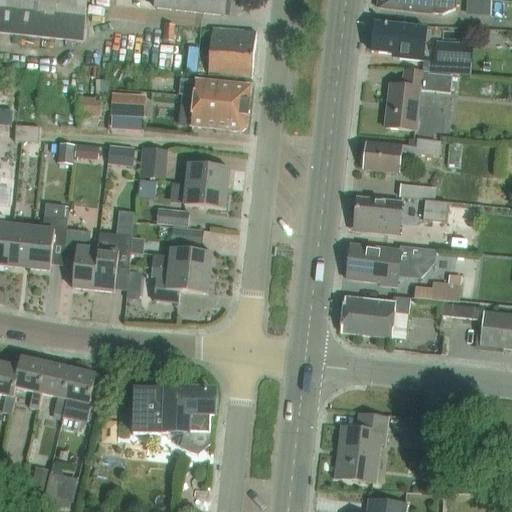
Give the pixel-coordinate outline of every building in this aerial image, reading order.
[(0,0),(0,35),(83,44),(87,0),(0,0)] [(157,0),(157,9),(224,17),(226,0),(157,0)] [(456,0),(379,0),(378,9),(441,16),(455,9),(456,0)] [(423,64),(427,31),(377,25),(373,53),(401,57),(400,61),(423,64)] [(252,80),(256,35),(213,31),(209,76),(252,80)] [(438,43),(435,74),(470,77),(472,55),(461,54),(462,45),(438,43)] [(453,77),(430,75),(406,72),(404,88),(391,87),(389,104),(392,104),(391,112),(388,112),(386,129),(416,133),(421,90),(451,94),(453,77)] [(197,82),(195,99),(250,105),(252,88),(197,82)] [(0,116),(9,117),(11,90),(0,89),(0,116)] [(113,96),(112,118),(145,120),(147,98),(113,96)] [(103,101),(80,99),(79,116),(102,117),(103,101)] [(250,105),(195,99),(192,129),(242,135),(242,134),(247,130),(250,105)] [(16,128),(15,144),(39,145),(39,129),(16,128)] [(404,147),(404,149),(367,144),(364,171),(400,175),(403,154),(439,158),(441,145),(410,141),(409,147),(404,147)] [(81,157),(103,156),(103,145),(80,147),(81,157)] [(60,146),(59,165),(74,166),(75,147),(60,146)] [(132,168),(134,150),(109,147),(107,166),(132,168)] [(163,183),(166,155),(142,153),(140,181),(163,183)] [(187,187),(228,191),(230,170),(189,166),(187,187)] [(400,198),(437,202),(438,188),(402,184),(400,198)] [(226,212),(228,191),(187,187),(184,207),(226,212)] [(399,238),(403,205),(358,200),(356,222),(363,223),(361,234),(399,238)] [(425,203),(423,223),(447,226),(449,206),(425,203)] [(157,226),(188,229),(190,214),(159,210),(157,226)] [(0,267),(9,268),(14,227),(5,226),(6,217),(0,216),(0,267)] [(54,245),(65,246),(67,231),(68,221),(44,218),(43,230),(34,229),(30,271),(50,273),(54,245)] [(30,271),(34,229),(14,227),(9,268),(30,271)] [(171,244),(202,248),(204,233),(173,229),(171,244)] [(67,231),(65,246),(64,261),(76,262),(73,290),(94,292),(98,251),(89,250),(91,234),(67,231)] [(107,252),(98,251),(94,292),(114,295),(117,270),(129,271),(133,239),(109,236),(107,252)] [(403,249),(402,253),(352,247),(350,268),(356,269),(355,282),(380,285),(380,288),(398,290),(401,266),(415,268),(423,259),(424,253),(403,249)] [(169,271),(211,276),(213,255),(172,250),(169,271)] [(211,276),(169,271),(152,270),(151,280),(156,280),(154,303),(179,306),(180,294),(208,297),(211,276)] [(433,284),(431,301),(460,304),(462,287),(433,284)] [(139,293),(127,292),(126,300),(138,301),(139,293)] [(396,315),(410,317),(411,301),(395,299),(394,305),(346,300),(342,335),(393,341),(396,315)] [(511,351),(511,317),(483,314),(483,310),(444,306),(443,318),(483,322),(480,348),(511,351)] [(39,412),(42,396),(39,396),(47,365),(21,359),(19,370),(15,390),(16,390),(34,394),(30,410),(39,412)] [(19,370),(0,365),(0,396),(7,398),(3,414),(12,417),(16,399),(14,399),(16,390),(15,390),(19,370)] [(71,371),(47,365),(39,396),(42,396),(58,400),(54,416),(63,418),(67,402),(64,401),(71,371)] [(96,376),(71,371),(64,401),(67,402),(83,405),(79,421),(88,423),(92,406),(90,406),(96,376)] [(215,393),(135,391),(133,436),(167,437),(166,443),(183,443),(181,450),(184,452),(187,449),(188,449),(190,449),(192,450),(195,451),(198,451),(201,452),(204,451),(206,451),(211,449),(212,416),(214,416),(215,393)] [(386,447),(389,422),(360,418),(359,432),(343,430),(337,479),(336,479),(336,481),(376,486),(381,446),(386,447)] [(406,511),(407,507),(370,503),(369,511),(406,511)]
